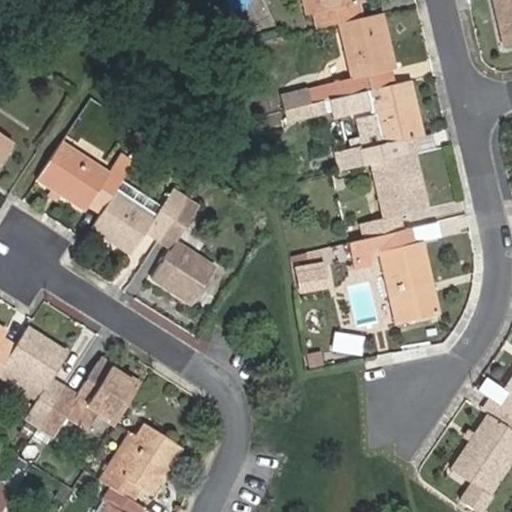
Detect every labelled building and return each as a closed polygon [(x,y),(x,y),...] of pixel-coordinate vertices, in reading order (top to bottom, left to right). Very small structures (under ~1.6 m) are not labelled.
[(304,0),(308,16),(313,14),(323,11),(320,0),(304,0)] [(359,4),(366,2),(365,0),(320,0),(323,11),(313,14),(317,29),(330,26),(339,23),(363,18),(359,4)] [(511,0),(494,0),(505,45),(511,43),(511,0)] [(378,71),(395,67),(383,13),(363,18),(339,23),(352,78),(328,83),(332,98),(369,89),(366,74),(378,71)] [(382,87),(378,71),(366,74),(369,89),(382,87)] [(411,153),(408,139),(424,135),(411,80),(382,87),(369,89),(332,98),(330,99),(335,118),(372,108),(374,115),(359,119),(366,149),(362,150),(361,147),(337,153),(341,170),(367,164),(371,163),(411,153)] [(305,88),(310,102),(311,103),(325,100),(330,99),(332,98),(328,83),(305,88)] [(315,115),(328,112),(325,100),(311,103),(315,115)] [(288,120),(315,115),(311,103),(295,107),(285,109),(288,120)] [(0,161),(12,143),(0,135),(0,161)] [(85,210),(88,205),(101,213),(115,190),(127,172),(115,164),(110,173),(62,142),(38,179),(52,189),(63,196),(85,210)] [(400,214),(427,208),(415,153),(411,153),(371,163),(384,218),(361,223),(364,237),(376,235),(402,228),(400,214)] [(47,197),(57,205),(63,196),(52,189),(47,197)] [(145,231),(158,240),(185,198),(173,190),(155,216),(115,190),(101,213),(91,228),(130,254),(145,231)] [(153,278),(192,304),(215,267),(176,242),(198,207),(185,198),(158,240),(171,248),(153,278)] [(423,242),(437,238),(433,222),(411,227),(415,244),(423,242)] [(396,323),(438,313),(423,242),(415,244),(411,227),(402,228),(376,235),(396,323)] [(64,387),(51,379),(68,353),(28,327),(16,346),(4,364),(44,389),(26,417),(39,426),(64,387)] [(0,370),(4,364),(16,346),(3,338),(6,332),(0,328),(0,370)] [(96,411),(116,424),(140,388),(99,361),(77,396),(64,387),(39,426),(52,434),(64,415),(85,428),(96,411)] [(511,376),(504,388),(511,393),(503,405),(511,411),(511,376)] [(488,395),(480,408),(488,413),(494,418),(503,405),(488,395)] [(480,511),(492,495),(488,493),(511,456),(511,411),(503,405),(494,418),(488,413),(474,432),(469,440),(450,468),(471,481),(458,500),(476,511),(480,511)] [(142,486),(152,492),(180,449),(143,424),(136,436),(106,483),(111,486),(133,500),(142,486)] [(469,429),(464,438),(469,440),(474,432),(469,429)] [(100,479),(106,483),(136,436),(130,432),(100,479)] [(0,511),(14,492),(1,484),(0,484),(0,511)] [(103,511),(140,511),(144,508),(133,500),(111,486),(102,500),(108,504),(103,511)] [(103,511),(108,504),(102,500),(94,511),(103,511)]
